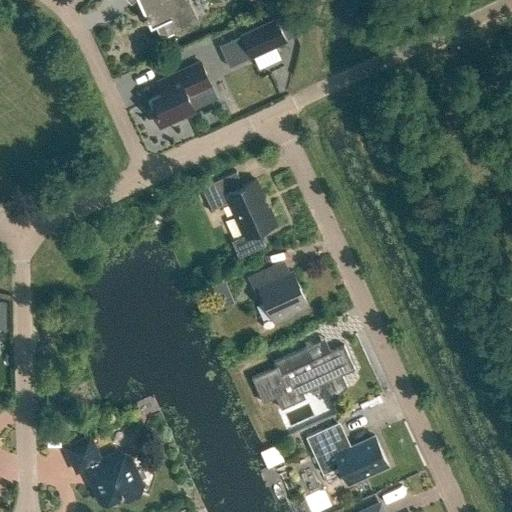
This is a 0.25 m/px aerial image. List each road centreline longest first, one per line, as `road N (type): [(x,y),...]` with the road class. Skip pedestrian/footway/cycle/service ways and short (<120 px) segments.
road 1 (residential): [(459,511),(275,113)]
road 2 (residential): [(26,511),(18,234)]
road 3 (residential): [(275,113),(511,5)]
road 4 (residential): [(147,175),(80,29),(49,0)]
road 5 (residential): [(275,113),(147,175)]
road 6 (residential): [(147,175),(18,234)]
